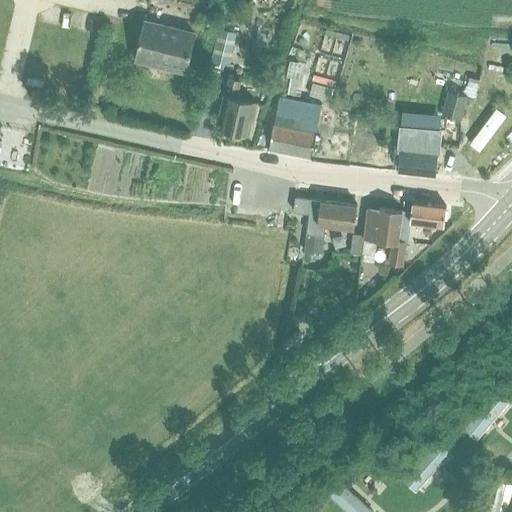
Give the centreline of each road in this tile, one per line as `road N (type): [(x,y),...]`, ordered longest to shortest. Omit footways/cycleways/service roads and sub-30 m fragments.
road 1 (tertiary): [(511,195),(353,179),(0,105)]
road 2 (tertiary): [(140,511),(423,289),(511,204)]
